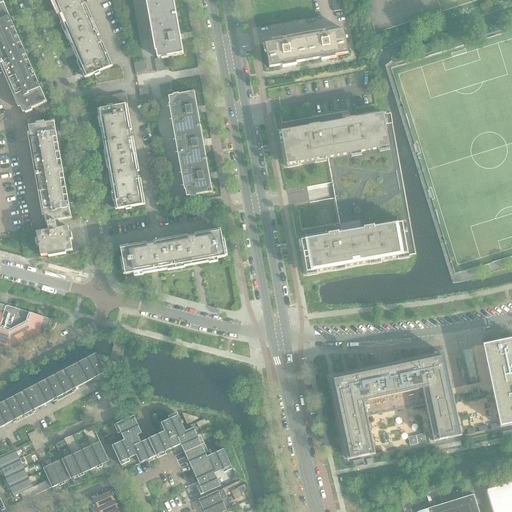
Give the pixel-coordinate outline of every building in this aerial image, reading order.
[(91,20),(81,0),(53,0),(67,30),(91,20)] [(147,0),(151,19),(176,15),(173,0),(147,0)] [(374,0),(383,30),(477,0),(374,0)] [(13,22),(11,17),(10,17),(4,3),(0,4),(0,44),(18,36),(12,22),(13,22)] [(347,9),(345,3),(333,5),(334,12),(347,9)] [(182,40),(181,34),(180,34),(176,15),(151,19),(158,58),(160,57),(161,59),(167,58),(167,59),(169,59),(169,57),(183,54),(181,40),(182,40)] [(111,67),(98,36),(91,20),(67,30),(87,78),(94,74),(103,71),(109,68),(111,67)] [(348,54),(345,39),(344,30),(326,34),(326,33),(322,33),(322,34),(305,37),(309,61),(348,54)] [(28,55),(27,55),(25,50),(24,50),(18,36),(0,44),(0,59),(9,80),(32,69),(26,55),(28,55)] [(309,61),(305,37),(287,41),(287,40),(283,40),(283,41),(266,45),(270,68),(309,61)] [(163,71),(161,59),(160,57),(158,58),(158,59),(154,59),(157,72),(163,71)] [(169,70),(167,59),(167,58),(161,59),(163,71),(169,70)] [(148,74),(146,61),(140,62),(142,75),(148,74)] [(142,75),(140,62),(134,63),(136,76),(142,75)] [(123,79),(121,67),(114,69),(116,81),(123,79)] [(42,88),(40,83),(38,83),(32,69),(9,80),(23,113),(47,103),(41,88),(42,88)] [(105,83),(103,71),(94,74),(98,84),(105,83)] [(171,83),(165,84),(167,97),(169,97),(173,96),(171,83)] [(165,84),(159,86),(161,98),(167,97),(165,84)] [(153,100),(151,87),(145,88),(147,101),(153,100)] [(147,101),(145,88),(139,89),(141,102),(147,101)] [(199,112),(198,107),(197,107),(194,93),(173,96),(169,97),(175,131),(200,126),(198,112),(199,112)] [(116,107),(114,95),(108,96),(109,106),(113,105),(113,107),(116,107)] [(109,106),(108,96),(102,97),(102,98),(99,98),(100,101),(102,100),(104,109),(108,108),(107,106),(109,106)] [(135,156),(130,131),(125,105),(122,106),(116,107),(113,107),(113,105),(109,106),(107,106),(108,108),(104,109),(100,110),(109,160),(135,156)] [(385,125),(392,123),(391,114),(334,124),(328,125),(281,133),(287,166),(328,159),(351,154),(350,151),(361,149),(361,153),(379,149),(378,146),(389,144),(385,125)] [(59,137),(58,132),(56,132),(54,122),(42,124),(38,115),(26,121),(29,126),(34,157),(60,153),(57,138),(59,137)] [(392,123),(385,125),(389,144),(378,146),(379,149),(361,153),(361,149),(350,151),(351,154),(328,159),(333,190),(339,224),(340,227),(340,230),(341,234),(348,233),(349,237),(357,236),(356,231),(400,224),(402,233),(405,233),(409,256),(416,254),(392,123)] [(205,145),(204,140),(203,140),(200,126),(175,131),(181,164),(206,159),(204,145),(205,145)] [(65,173),(64,168),(64,167),(62,168),(60,153),(34,157),(37,173),(37,177),(38,176),(41,192),(66,188),(63,173),(65,173)] [(143,205),(135,156),(109,160),(118,210),(143,205)] [(211,178),(210,173),(209,173),(206,159),(181,164),(187,197),(212,193),(210,178),(211,178)] [(71,208),(70,203),(69,203),(66,188),(41,192),(45,216),(46,223),(47,223),(48,230),(49,231),(50,237),(55,236),(54,230),(57,230),(55,221),(72,219),(70,208),(71,208)] [(211,208),(210,198),(197,200),(199,210),(211,208)] [(405,233),(402,233),(400,224),(356,231),(357,236),(349,237),(348,233),(341,234),(301,241),(307,274),(409,256),(405,233)] [(73,251),(68,228),(57,230),(54,230),(55,236),(50,237),(49,231),(37,233),(41,257),(73,251)] [(226,257),(223,240),(221,232),(171,241),(175,267),(226,257)] [(175,267),(171,241),(121,250),(126,275),(175,267)] [(54,329),(55,327),(56,324),(56,323),(57,321),(7,306),(5,307),(4,305),(0,304),(0,348),(3,347),(7,354),(44,334),(45,330),(47,330),(49,331),(52,330),(54,329)] [(511,339),(483,346),(500,427),(511,424),(511,339)] [(65,394),(101,375),(105,373),(106,373),(97,354),(55,376),(65,394)] [(441,358),(406,366),(408,378),(372,385),(370,373),(334,381),(351,460),(375,455),(367,416),(426,404),(434,442),(458,437),(441,358)] [(23,416),(56,399),(65,394),(55,376),(14,398),(23,416)] [(0,428),(23,416),(14,398),(0,404),(0,428)] [(198,419),(198,418),(183,413),(182,414),(187,424),(198,419)] [(157,456),(149,439),(141,443),(138,435),(142,433),(134,416),(117,424),(124,440),(112,446),(120,463),(136,455),(140,464),(157,456)] [(202,446),(194,428),(186,432),(182,424),(184,423),(183,421),(181,422),(178,416),(161,424),(165,432),(157,436),(164,452),(181,445),(185,454),(202,446)] [(198,428),(210,423),(209,422),(204,420),(196,423),(198,428)] [(109,461),(97,435),(87,440),(99,466),(109,461)] [(99,466),(87,440),(78,444),(90,470),(99,466)] [(90,470),(78,444),(68,448),(81,474),(90,470)] [(233,469),(224,449),(207,457),(202,446),(185,454),(204,494),(221,486),(216,477),(233,469)] [(81,474),(68,448),(59,453),(62,460),(71,479),(81,474)] [(20,459),(15,450),(0,456),(0,466),(1,468),(20,459)] [(24,469),(20,459),(1,468),(5,477),(24,469)] [(71,479),(62,460),(53,464),(61,483),(71,479)] [(61,483),(53,464),(43,469),(48,480),(48,481),(52,488),(61,483)] [(28,478),(24,469),(5,477),(9,487),(28,478)] [(33,488),(28,478),(9,487),(14,496),(20,494),(33,488)] [(493,511),(511,511),(511,482),(487,490),(493,511)] [(23,501),(36,495),(33,488),(20,494),(23,501)] [(479,511),(474,494),(443,504),(438,489),(400,501),(402,508),(402,511),(479,511)] [(222,501),(217,491),(198,500),(203,509),(222,501)] [(93,510),(114,500),(110,492),(89,502),(93,510)] [(93,511),(111,511),(118,509),(114,500),(93,510),(93,511)] [(223,511),(226,511),(222,501),(203,509),(204,511),(223,511)]
